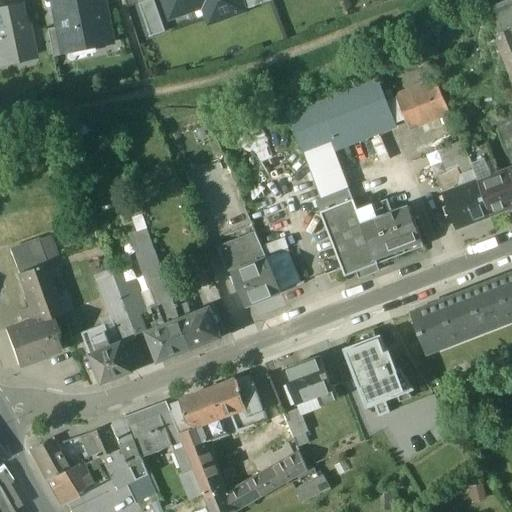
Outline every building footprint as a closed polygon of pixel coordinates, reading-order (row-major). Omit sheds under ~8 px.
[(103,0),(56,0),(61,28),(66,51),(111,43),(103,0)] [(162,0),(151,0),(140,4),(152,38),(167,32),(163,23),(170,21),(162,0)] [(162,0),(170,21),(204,9),(211,25),(245,13),(245,11),(240,0),(162,0)] [(240,0),(245,11),(272,1),(271,0),(240,0)] [(511,27),(502,4),(486,10),(511,75),(511,27)] [(0,54),(28,48),(19,7),(0,11),(0,54)] [(66,51),(61,28),(49,30),(54,58),(66,56),(66,51)] [(378,81),(289,115),(303,153),(331,142),(392,119),(378,81)] [(437,81),(396,98),(409,130),(450,114),(437,81)] [(331,142),(303,153),(313,181),(341,171),(331,142)] [(461,142),(438,151),(447,174),(459,170),(471,165),(466,154),(461,142)] [(488,146),(466,154),(471,165),(473,172),(478,183),(499,175),(488,146)] [(471,165),(459,170),(461,176),(473,172),(471,165)] [(511,169),(499,175),(478,183),(491,217),(511,208),(511,169)] [(341,171),(313,181),(320,200),(348,189),(341,171)] [(461,176),(461,177),(465,188),(478,183),(473,172),(461,176)] [(465,188),(444,195),(457,230),(491,217),(478,183),(465,188)] [(320,200),(315,202),(320,214),(353,201),(348,189),(320,200)] [(387,200),(357,212),(353,201),(320,214),(345,277),(378,264),(375,257),(401,247),(404,254),(424,246),(408,207),(393,214),(387,200)] [(147,229),(137,232),(144,252),(154,249),(147,229)] [(254,235),(219,250),(227,270),(232,274),(265,260),(254,235)] [(36,241),(11,250),(19,274),(45,265),(36,241)] [(144,252),(138,255),(148,281),(163,276),(154,249),(144,252)] [(265,260),(232,274),(246,307),(281,293),(267,259),(265,260)] [(45,265),(19,274),(31,308),(34,316),(36,320),(37,323),(52,317),(62,314),(45,265)] [(122,298),(114,275),(99,281),(114,322),(129,317),(122,298)] [(511,275),(411,315),(427,354),(443,348),(441,343),(467,333),(469,338),(500,326),(499,321),(511,315),(511,275)] [(167,286),(164,276),(163,276),(148,281),(158,304),(151,307),(158,328),(180,320),(171,294),(168,285),(167,286)] [(182,291),(171,294),(180,320),(189,316),(189,315),(190,314),(182,291)] [(133,294),(122,298),(129,317),(130,320),(140,315),(133,294)] [(31,308),(21,312),(24,320),(34,316),(31,308)] [(180,320),(191,350),(221,338),(210,308),(189,316),(180,320)] [(36,320),(5,330),(18,367),(20,366),(19,365),(61,350),(62,351),(64,350),(52,317),(37,323),(36,320)] [(129,317),(114,322),(122,343),(122,344),(136,339),(130,320),(129,317)] [(158,328),(147,333),(158,363),(191,350),(180,320),(158,328)] [(103,326),(82,334),(90,356),(112,347),(103,326)] [(344,350),(367,409),(375,406),(379,417),(390,413),(386,402),(415,391),(401,369),(397,370),(388,349),(386,349),(381,336),(344,350)] [(112,347),(90,356),(102,385),(133,372),(122,344),(122,343),(112,347)] [(319,358),(283,372),(296,405),(332,391),(319,358)] [(237,380),(180,401),(191,430),(179,434),(182,442),(186,451),(206,443),(266,421),(252,383),(240,388),(237,380)] [(180,401),(168,406),(176,426),(179,434),(191,430),(180,401)] [(168,405),(159,408),(167,429),(176,426),(168,406),(168,405)] [(159,408),(126,421),(141,458),(182,442),(179,434),(176,426),(167,429),(159,408)] [(297,409),(284,414),(293,437),(306,431),(297,409)] [(121,449),(101,458),(104,464),(117,491),(129,485),(130,489),(150,480),(141,458),(126,421),(112,426),(121,449)] [(111,425),(84,436),(95,461),(101,458),(121,449),(112,426),(111,425)] [(52,439),(28,450),(45,481),(68,470),(52,439)] [(206,443),(186,451),(193,471),(203,495),(207,505),(229,496),(206,443)] [(229,496),(207,505),(209,511),(232,511),(235,511),(297,475),(306,469),(300,454),(229,496)] [(95,461),(84,465),(94,486),(107,480),(101,465),(104,464),(101,458),(95,461)] [(84,465),(68,470),(45,481),(52,493),(60,506),(94,486),(84,465)] [(306,469),(297,475),(300,480),(315,471),(312,466),(306,469)] [(203,495),(193,471),(187,473),(190,483),(186,484),(192,500),(203,495)] [(322,476),(295,491),(302,503),(329,489),(322,476)] [(150,480),(130,489),(136,503),(156,494),(150,480)] [(0,511),(12,511),(0,490),(0,511)] [(164,511),(160,502),(149,507),(151,511),(164,511)]
